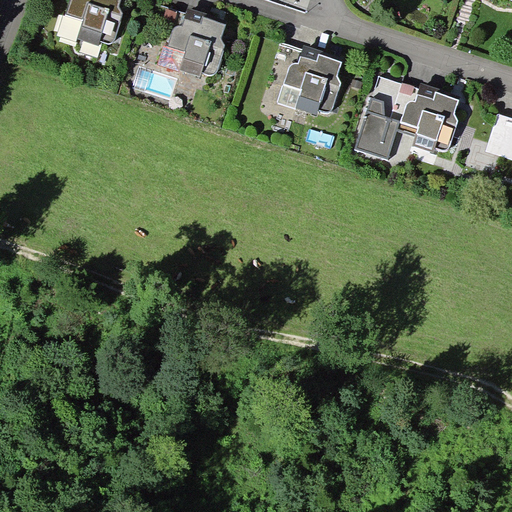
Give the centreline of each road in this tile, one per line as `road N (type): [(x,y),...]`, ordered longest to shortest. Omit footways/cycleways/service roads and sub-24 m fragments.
road 1 (track): [(0,244),(207,316),(502,391)]
road 2 (residential): [(324,0),(315,25),(511,79)]
